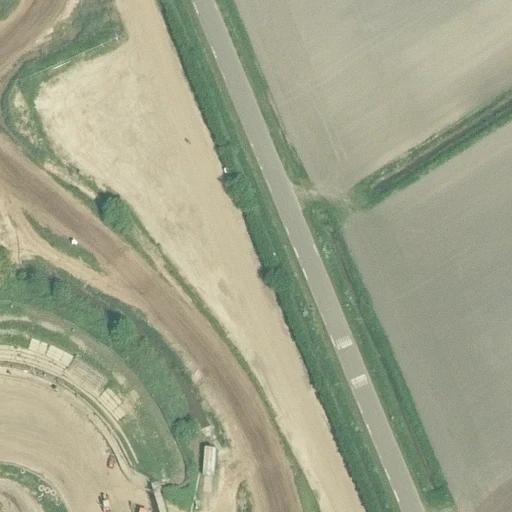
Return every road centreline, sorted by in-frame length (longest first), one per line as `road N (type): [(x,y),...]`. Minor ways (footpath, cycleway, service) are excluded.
road 1 (unclassified): [(411,511),(200,0)]
road 2 (unknown): [(347,511),(206,197)]
